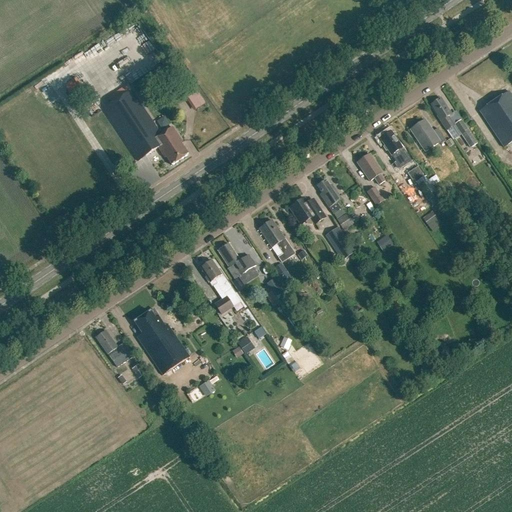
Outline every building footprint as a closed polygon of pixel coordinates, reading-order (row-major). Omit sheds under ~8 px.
[(73,77),(62,85),(71,96),(82,88),(73,77)] [(183,144),(172,128),(161,135),(132,91),(103,110),(138,162),(158,149),(165,159),(166,158),(172,166),(188,155),(182,145),(183,144)] [(197,91),(185,97),(191,109),(203,103),(197,91)] [(504,148),(511,142),(511,96),(509,92),(479,111),(504,148)] [(447,131),(453,126),(447,117),(451,115),(441,99),(431,105),(438,116),(437,117),(447,131)] [(433,132),(425,121),(410,130),(426,153),(440,143),(441,145),(446,141),(438,129),(433,132)] [(477,145),(474,141),(468,131),(461,121),(455,125),(462,135),(469,145),(471,149),(477,145)] [(404,157),(399,150),(402,148),(392,133),(381,140),(391,156),(396,162),(404,157)] [(385,182),(380,175),(382,173),(370,155),(357,164),(370,182),(374,179),(379,186),(385,182)] [(418,168),(410,173),(429,201),(439,194),(426,176),(424,177),(418,168)] [(330,187),(325,181),(317,187),(322,194),(320,195),(333,215),(341,210),(336,204),(341,200),(331,185),(330,187)] [(376,206),(384,201),(375,188),(367,193),(376,206)] [(325,218),(315,205),(313,201),(307,205),(304,200),(291,208),(302,225),(307,222),(308,223),(311,224),(314,222),(315,225),(325,218)] [(431,212),(421,217),(424,222),(434,216),(431,212)] [(344,230),(355,223),(348,213),(337,219),(344,230)] [(295,254),(272,221),(259,230),(272,248),(277,245),(283,255),(279,258),(282,263),(295,254)] [(387,236),(380,241),(386,249),(393,245),(387,236)] [(344,238),(334,245),(344,260),(354,253),(344,238)] [(235,280),(239,278),(244,286),(258,276),(255,271),(251,273),(250,270),(256,266),(248,256),(240,261),(229,245),(221,250),(223,253),(220,254),(230,268),(227,270),(235,280)] [(304,251),(298,256),(302,261),(308,257),(304,251)] [(222,299),(214,305),(221,316),(240,303),(230,287),(222,276),(219,271),(218,272),(212,262),(201,269),(211,283),(215,281),(218,284),(214,287),(222,299)] [(287,287),(295,282),(287,270),(279,275),(287,287)] [(276,297),(283,292),(274,278),(267,283),(276,297)] [(482,303),(490,298),(485,290),(478,295),(482,303)] [(159,317),(154,310),(151,312),(135,323),(142,334),(137,338),(163,376),(189,358),(167,325),(164,326),(158,317),(159,317)] [(261,328),(254,333),(259,340),(266,335),(261,328)] [(117,349),(106,332),(96,338),(108,355),(113,362),(117,368),(134,357),(131,352),(125,343),(117,349)] [(243,340),(237,344),(244,356),(250,352),(243,340)] [(287,350),(290,345),(283,342),(280,347),(287,350)] [(238,348),(234,352),(238,358),(243,355),(238,348)] [(133,369),(139,379),(145,374),(139,365),(133,369)] [(208,383),(201,388),(206,396),(214,391),(208,383)]
